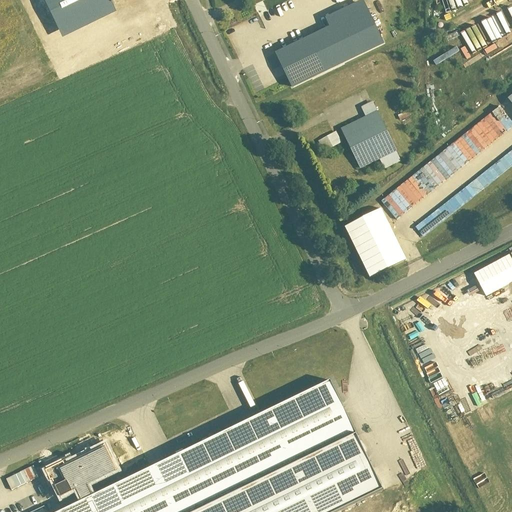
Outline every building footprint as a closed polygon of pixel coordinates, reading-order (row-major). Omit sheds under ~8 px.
[(107,0),(42,0),(60,38),(113,13),(107,0)] [(383,51),(361,5),(322,24),(326,33),(272,59),(289,95),(383,51)] [(493,18),(459,32),(468,53),(481,48),(484,55),(501,48),(498,41),(502,39),(493,18)] [(396,156),(376,115),(339,133),(359,174),(396,156)] [(335,133),(318,140),(323,152),(340,144),(335,133)] [(461,140),(382,198),(396,216),(483,152),(480,148),(472,154),(468,149),(461,154),(456,147),(463,142),(461,140)] [(511,154),(412,225),(419,235),(511,170),(511,154)] [(342,224),(362,277),(406,261),(400,244),(394,246),(380,210),(342,224)] [(487,298),(511,284),(511,255),(475,276),(487,298)] [(84,502),(63,511),(341,511),(384,491),(331,383),(94,497),(84,502)] [(88,485),(114,472),(104,451),(63,471),(68,482),(57,487),(62,497),(78,490),(84,502),(94,497),(88,485)] [(4,479),(9,491),(37,478),(32,466),(4,479)]
